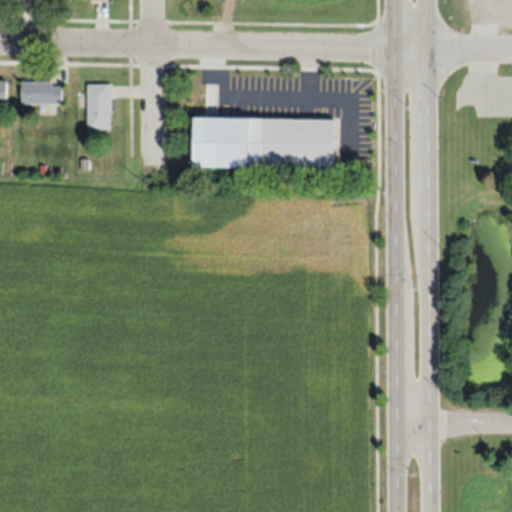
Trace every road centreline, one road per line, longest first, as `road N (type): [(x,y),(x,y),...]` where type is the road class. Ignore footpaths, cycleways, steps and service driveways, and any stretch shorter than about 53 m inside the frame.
road 1 (secondary): [(427,511),(423,0)]
road 2 (secondary): [(392,0),(395,511)]
road 3 (residential): [(393,46),(0,38)]
road 4 (residential): [(151,0),(153,165)]
